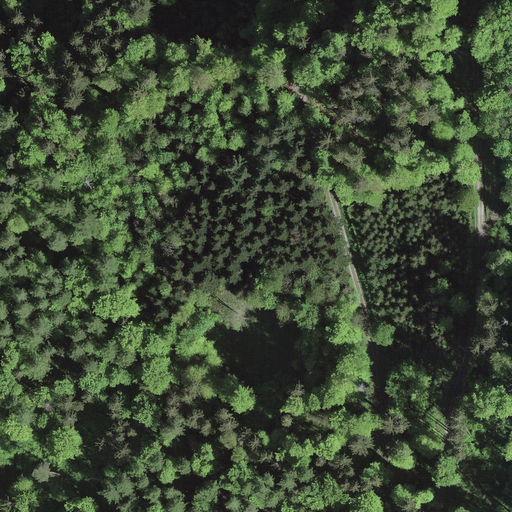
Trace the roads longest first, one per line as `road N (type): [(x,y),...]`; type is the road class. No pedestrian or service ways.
road 1 (track): [(358,0),(299,75),(352,241),(401,511)]
road 2 (track): [(447,511),(485,241),(470,35),(497,0)]
